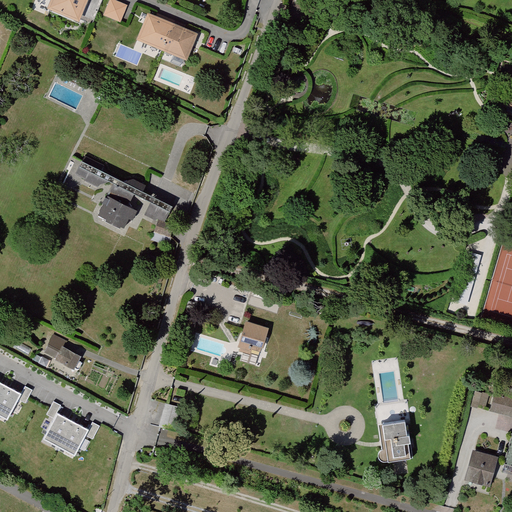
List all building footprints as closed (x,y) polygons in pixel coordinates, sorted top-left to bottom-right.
[(52,0),(47,13),(76,24),(85,0),(52,0)] [(292,0),(291,5),(310,11),(313,0),(292,0)] [(125,9),(110,2),(103,19),(119,25),(125,9)] [(136,44),(161,54),(171,28),(146,17),(136,44)] [(195,38),(171,28),(161,54),(185,63),(195,38)] [(506,98),(496,95),(491,115),(511,120),(511,80),(506,98)] [(103,170),(84,161),(76,180),(98,190),(100,185),(112,190),(97,223),(121,234),(126,223),(131,225),(136,214),(127,210),(132,200),(149,208),(144,220),(164,229),(173,210),(100,177),(103,170)] [(265,332),(245,326),(237,351),(239,351),(238,355),(257,361),(265,332)] [(79,360),(62,351),(65,345),(52,339),(42,357),(72,372),(79,360)] [(5,386),(0,395),(0,414),(8,419),(21,394),(5,386)] [(481,396),(474,394),(470,409),(477,411),(478,408),(485,410),(488,397),(481,395),(481,396)] [(511,401),(494,396),(489,414),(511,419),(511,401)] [(174,427),(180,405),(166,401),(160,423),(174,427)] [(72,423),(56,415),(43,439),(60,448),(72,423)] [(94,421),(86,435),(92,438),(99,424),(94,421)] [(88,431),(72,423),(60,448),(75,456),(88,431)] [(403,424),(381,427),(386,465),(408,462),(403,424)] [(495,460),(472,453),(464,482),(487,489),(495,460)]
